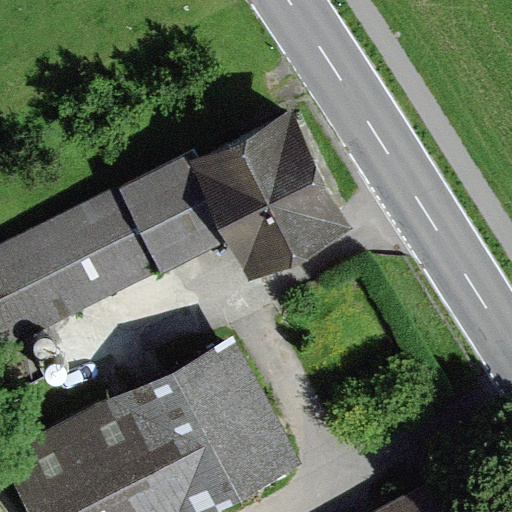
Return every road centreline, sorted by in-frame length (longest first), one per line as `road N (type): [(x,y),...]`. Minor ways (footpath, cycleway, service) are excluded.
road 1 (primary): [(511,342),(291,0)]
road 2 (unknown): [(77,332),(409,178)]
road 3 (track): [(511,418),(322,511)]
